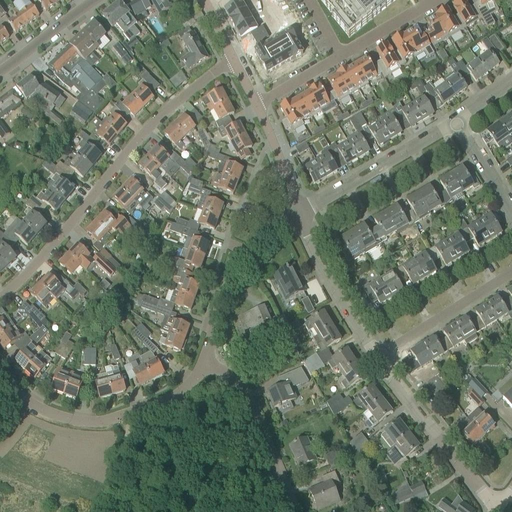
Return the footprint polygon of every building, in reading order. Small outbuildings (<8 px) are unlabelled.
[(39,17),(31,6),(27,0),(22,0),(14,6),(16,9),(27,25),(39,17)] [(31,0),(35,4),(38,2),(46,12),(57,3),(54,0),(31,0)] [(150,0),(159,15),(171,8),(170,7),(172,6),(171,4),(169,5),(166,0),(150,0)] [(234,6),(224,11),(230,20),(229,21),(246,11),(240,2),(243,0),(231,0),(234,6)] [(319,0),(320,1),(330,13),(331,12),(333,15),(331,17),(332,17),(333,19),(345,33),(348,37),(349,38),(354,34),(367,23),(371,20),(372,19),(381,12),(385,9),(395,0),(319,0)] [(478,0),(479,3),(474,6),(481,19),(487,29),(495,24),(490,16),(498,11),(494,3),(493,4),(493,3),(496,2),(495,0),(478,0)] [(463,1),(453,7),(458,16),(465,29),(481,19),(474,6),(468,9),(463,1)] [(111,9),(112,10),(134,38),(140,34),(134,26),(137,24),(119,3),(113,8),(112,8),(111,9)] [(27,25),(16,9),(12,12),(16,17),(8,23),(15,33),(27,25)] [(109,11),(102,16),(109,24),(112,28),(116,25),(124,34),(123,34),(130,42),(134,38),(112,10),(111,9),(110,9),(109,11)] [(436,17),(437,17),(449,38),(465,29),(458,16),(452,19),(447,10),(436,17)] [(188,23),(183,26),(185,31),(188,29),(190,27),(203,17),(200,11),(186,19),(188,23)] [(246,11),(229,21),(235,30),(251,21),(246,11)] [(449,38),(437,17),(427,23),(431,31),(426,35),(433,48),(449,38)] [(251,21),(235,30),(235,31),(235,30),(241,40),(250,34),(253,39),(265,32),(262,27),(257,30),(251,21)] [(93,24),(83,33),(95,45),(98,48),(100,51),(110,42),(104,37),(105,36),(100,31),(93,24)] [(0,44),(9,38),(1,27),(0,28),(0,44)] [(185,31),(181,33),(184,38),(181,40),(190,56),(182,62),(185,67),(188,70),(195,65),(196,65),(208,58),(194,33),(191,35),(188,29),(185,31)] [(402,37),(413,56),(414,59),(424,53),(427,59),(434,55),(423,36),(417,40),(413,31),(403,37),(402,37)] [(265,32),(253,39),(256,45),(269,38),(265,32)] [(264,46),(254,52),(262,64),(261,65),(267,74),(293,59),(293,60),(302,54),(295,42),(296,42),(290,32),(264,47),(264,46)] [(95,45),(83,33),(69,47),(69,46),(68,46),(83,62),(90,69),(98,61),(92,54),(98,48),(95,45)] [(386,46),(399,68),(406,64),(404,61),(413,56),(402,37),(392,43),(397,52),(392,55),(387,46),(386,46)] [(494,37),(488,41),(497,54),(503,50),(494,37)] [(497,54),(488,41),(486,38),(480,42),(488,53),(478,61),(487,74),(498,66),(493,59),(498,55),(497,54)] [(160,51),(165,48),(165,49),(169,46),(166,41),(158,46),(160,51)] [(125,43),(122,45),(129,55),(132,53),(130,50),(126,45),(125,43)] [(122,60),(127,56),(118,44),(113,48),(122,60)] [(83,62),(68,46),(48,66),(56,75),(54,76),(63,85),(70,91),(73,88),(83,99),(79,103),(94,115),(105,103),(96,96),(90,92),(102,81),(90,69),(83,62)] [(381,61),(375,64),(377,66),(381,74),(384,79),(400,70),(399,68),(386,46),(385,47),(384,46),(377,49),(378,51),(376,52),(381,61)] [(366,59),(356,65),(367,83),(376,77),(381,74),(377,66),(372,69),(366,59)] [(478,61),(466,70),(460,62),(456,65),(465,78),(470,74),(476,82),(487,74),(478,61)] [(182,62),(177,66),(180,71),(185,67),(182,62)] [(139,65),(133,71),(142,80),(143,81),(149,75),(139,65)] [(347,70),(346,70),(358,91),(368,85),(367,83),(356,65),(347,70)] [(449,76),(452,80),(445,85),(454,98),(466,89),(460,81),(465,78),(456,65),(451,69),(454,73),(449,76)] [(346,70),(337,76),(349,96),(358,91),(346,70)] [(30,76),(23,82),(16,87),(22,95),(26,101),(30,98),(32,100),(43,108),(47,103),(53,107),(55,105),(60,96),(45,86),(40,89),(30,76)] [(334,92),(329,95),(333,102),(338,99),(339,102),(349,96),(337,76),(328,82),(334,92)] [(107,86),(111,90),(113,93),(118,89),(107,77),(102,81),(107,86)] [(174,77),(169,82),(175,90),(181,85),(174,77)] [(143,81),(142,80),(138,85),(141,88),(132,97),(143,109),(152,100),(147,95),(152,90),(143,81)] [(423,89),(419,82),(408,87),(411,92),(416,89),(420,96),(425,93),(423,89)] [(430,84),(423,89),(425,93),(432,102),(437,110),(438,110),(435,106),(440,102),(443,106),(454,98),(445,85),(436,92),(430,84)] [(319,87),(309,93),(319,111),(329,105),(319,87)] [(11,91),(0,99),(0,137),(2,140),(9,135),(0,122),(0,120),(5,116),(21,105),(17,99),(11,91)] [(213,111),(228,103),(221,91),(207,99),(206,97),(200,100),(204,108),(210,105),(213,111)] [(309,93),(300,98),(310,116),(311,118),(320,113),(319,111),(309,93)] [(122,106),(119,103),(119,102),(114,107),(115,107),(124,117),(125,118),(130,114),(134,118),(143,109),(132,97),(122,106)] [(300,98),(291,104),(301,122),(310,116),(300,98)] [(392,108),(387,99),(382,102),(388,114),(393,110),(392,108)] [(433,115),(427,107),(423,100),(412,106),(421,122),(433,115)] [(234,114),(228,103),(213,111),(219,122),(215,124),(218,129),(231,122),(228,117),(234,114)] [(286,130),(291,127),(293,132),(304,126),(301,122),(291,104),(290,103),(280,109),(286,120),(281,122),(286,130)] [(84,126),(93,115),(78,104),(69,115),(84,126)] [(399,104),(392,108),(393,110),(403,127),(408,124),(410,128),(421,122),(412,106),(404,111),(399,104)] [(113,117),(110,120),(106,117),(101,124),(105,127),(117,137),(126,127),(120,122),(124,117),(115,107),(109,114),(113,117)] [(24,109),(20,114),(30,121),(34,116),(24,109)] [(194,110),(189,115),(197,123),(202,119),(194,110)] [(52,111),(47,116),(48,117),(59,126),(63,121),(52,111)] [(354,117),(361,128),(366,125),(360,114),(354,117)] [(183,117),(174,126),(185,138),(194,129),(183,117)] [(361,128),(354,117),(349,120),(355,131),(361,128)] [(511,119),(510,117),(499,125),(508,137),(511,134),(511,119)] [(391,118),(380,125),(389,141),(400,134),(391,118)] [(96,130),(89,139),(94,143),(100,147),(104,142),(109,146),(117,137),(105,127),(101,124),(99,122),(94,128),(96,130)] [(231,122),(218,129),(219,130),(222,128),(231,144),(245,136),(239,125),(234,128),(231,122)] [(389,141),(380,125),(369,131),(378,147),(389,141)] [(489,135),(482,139),(486,146),(493,140),(501,152),(511,144),(511,143),(508,137),(499,125),(487,133),(489,135)] [(185,138),(174,126),(164,135),(175,147),(180,151),(184,147),(180,142),(185,138)] [(208,142),(205,136),(202,131),(196,134),(205,148),(210,145),(208,142)] [(83,151),(78,158),(91,168),(100,157),(89,149),(94,143),(89,139),(83,133),(79,138),(83,141),(78,147),(83,151)] [(369,153),(363,144),(357,133),(346,140),(348,144),(357,159),(369,153)] [(245,136),(231,144),(237,156),(238,155),(241,162),(250,157),(247,151),(251,148),(245,136)] [(306,144),(304,145),(295,150),(298,156),(309,150),(306,144)] [(357,159),(348,144),(338,150),(336,146),(330,150),(339,164),(344,161),(346,166),(357,159)] [(221,149),(210,145),(207,151),(218,155),(221,149)] [(157,148),(147,158),(164,173),(173,164),(157,148)] [(320,155),(323,159),(316,163),(325,178),(337,172),(334,167),(339,164),(330,150),(329,148),(321,153),(320,155)] [(207,153),(205,157),(221,163),(217,174),(237,183),(242,171),(227,165),(226,166),(224,166),(225,164),(222,164),(225,158),(218,155),(207,151),(207,153)] [(59,163),(55,168),(67,177),(72,171),(83,179),(91,168),(78,158),(73,164),(68,160),(63,166),(59,163)] [(147,158),(139,167),(146,174),(155,182),(154,183),(161,189),(166,184),(161,179),(165,174),(164,173),(147,158)] [(194,173),(193,172),(184,164),(180,159),(176,164),(190,178),(194,173)] [(184,164),(193,172),(197,167),(189,159),(184,164)] [(316,163),(314,164),(305,169),(314,185),(325,178),(316,163)] [(51,181),(46,188),(51,192),(64,202),(73,191),(62,183),(67,177),(55,168),(52,172),(56,175),(51,181)] [(462,169),(451,176),(461,194),(472,187),(474,190),(479,186),(473,175),(467,178),(462,169)] [(213,180),(214,181),(212,186),(214,187),(214,188),(216,189),(216,188),(217,189),(233,195),(237,183),(217,174),(215,174),(213,180)] [(461,194),(451,176),(440,182),(445,191),(440,194),(446,206),(452,202),(451,200),(455,197),(457,201),(463,197),(461,194)] [(190,186),(201,190),(203,184),(192,180),(190,186)] [(142,192),(131,181),(122,190),(138,206),(143,201),(146,204),(151,198),(147,194),(146,196),(142,192)] [(211,193),(201,190),(190,186),(188,191),(202,197),(197,211),(203,213),(218,218),(223,206),(208,201),(210,194),(211,194),(211,193)] [(429,188),(418,195),(427,211),(434,207),(435,209),(439,207),(441,209),(446,206),(440,194),(435,197),(429,188)] [(138,206),(122,190),(113,200),(125,211),(129,215),(138,206)] [(32,197),(28,201),(40,211),(45,205),(55,213),(64,202),(51,192),(45,198),(41,194),(36,200),(32,197)] [(164,193),(163,194),(160,198),(169,207),(172,210),(176,204),(164,193)] [(418,195),(407,201),(412,211),(407,214),(413,225),(419,222),(430,215),(429,213),(427,211),(418,195)] [(160,198),(154,203),(153,205),(162,212),(164,210),(169,215),(172,210),(169,207),(160,198)] [(29,218),(23,225),(36,236),(45,225),(35,217),(40,211),(28,201),(25,206),(29,209),(24,214),(29,218)] [(396,207),(385,214),(395,230),(401,226),(402,228),(407,226),(408,228),(413,225),(407,214),(402,217),(396,207)] [(487,222),(480,225),(490,242),(501,235),(496,226),(501,223),(494,212),(489,215),(490,217),(486,220),(487,222)] [(218,218),(203,213),(198,225),(214,231),(218,218)] [(104,214),(95,223),(111,239),(117,233),(124,240),(127,236),(129,235),(131,233),(133,230),(125,223),(117,215),(111,221),(104,214)] [(378,228),(373,231),(381,244),(386,241),(385,239),(389,236),(388,234),(395,230),(385,214),(374,221),(378,228)] [(459,215),(454,218),(458,225),(461,231),(468,242),(473,239),(479,248),(490,242),(480,225),(474,229),(472,227),(468,230),(459,215)] [(16,219),(2,235),(11,244),(17,238),(27,247),(36,236),(23,225),(16,219)] [(177,219),(175,225),(179,227),(186,229),(188,223),(177,219)] [(111,239),(95,223),(86,232),(98,244),(103,248),(111,239)] [(133,230),(142,239),(151,248),(155,240),(147,232),(146,234),(137,226),(133,230)] [(364,227),(352,233),(364,254),(365,255),(377,248),(376,247),(381,244),(373,231),(368,234),(364,227)] [(454,241),(447,244),(457,261),(468,254),(463,245),(468,242),(461,231),(456,234),(457,236),(453,238),(454,241)] [(0,240),(0,241),(0,263),(5,269),(15,259),(6,249),(11,244),(0,233),(0,240)] [(364,254),(352,233),(341,240),(347,249),(341,252),(348,263),(353,260),(354,261),(359,258),(358,257),(364,254)] [(204,258),(208,246),(188,238),(183,250),(204,258)] [(434,246),(428,250),(435,261),(441,258),(446,268),(457,261),(447,244),(441,248),(439,246),(435,248),(434,246)] [(89,257),(77,246),(68,255),(80,267),(88,275),(97,266),(110,278),(116,272),(106,263),(98,255),(93,261),(89,257)] [(170,259),(167,267),(188,274),(185,273),(187,266),(200,270),(204,258),(183,250),(179,263),(170,259)] [(421,259),(414,263),(424,280),(436,274),(430,264),(435,261),(428,250),(423,253),(424,255),(420,257),(421,259)] [(80,267),(68,255),(59,265),(71,276),(80,267)] [(106,263),(116,272),(120,267),(110,258),(106,263)] [(401,266),(396,269),(402,281),(408,278),(413,287),(424,280),(414,263),(408,267),(406,265),(402,267),(401,266)] [(188,274),(167,267),(167,268),(170,269),(168,277),(174,279),(172,284),(176,285),(174,291),(194,299),(199,287),(185,282),(188,274)] [(286,270),(274,277),(276,276),(277,277),(276,278),(283,293),(282,293),(286,301),(303,292),(306,291),(301,282),(299,283),(297,283),(294,277),(295,276),(291,268),(288,270),(287,268),(285,269),(286,270)] [(396,269),(379,279),(392,299),(403,293),(397,284),(402,281),(396,269)] [(48,276),(39,286),(54,300),(55,301),(62,294),(66,297),(68,295),(72,299),(78,293),(73,289),(66,282),(60,288),(55,283),(48,276)] [(59,276),(56,279),(62,284),(65,281),(59,276)] [(368,284),(362,287),(369,300),(375,297),(380,306),(392,299),(379,279),(379,278),(373,281),(375,283),(369,286),(368,284)] [(73,289),(78,293),(84,299),(88,294),(77,284),(73,289)] [(54,300),(39,286),(30,295),(45,309),(54,300)] [(159,302),(144,296),(138,294),(136,300),(143,303),(157,308),(171,313),(174,305),(190,311),(194,299),(174,291),(169,304),(160,300),(159,302)] [(498,299),(486,306),(496,322),(507,315),(511,311),(505,301),(500,304),(498,299)] [(303,300),(301,301),(303,305),(308,315),(308,316),(314,312),(309,302),(305,304),(303,300)] [(25,303),(20,308),(29,316),(31,314),(36,319),(40,314),(41,314),(32,306),(30,308),(25,303)] [(157,308),(143,303),(141,309),(155,314),(157,308)] [(478,317),(473,321),(480,332),(485,328),(485,329),(496,322),(486,306),(475,313),(478,317)] [(29,316),(20,308),(16,312),(24,320),(29,316)] [(239,319),(243,327),(237,329),(240,335),(245,333),(251,347),(275,337),(263,309),(239,319)] [(36,319),(40,324),(45,319),(40,314),(36,319)] [(323,314),(315,319),(304,326),(308,333),(313,329),(317,336),(332,327),(323,314)] [(284,316),(279,318),(284,329),(289,326),(284,316)] [(0,337),(14,327),(11,322),(7,317),(2,321),(2,320),(0,321),(0,337)] [(164,319),(160,332),(163,333),(184,340),(189,328),(173,322),(164,319)] [(465,320),(454,326),(464,342),(467,346),(478,340),(475,335),(480,332),(473,321),(468,324),(465,320)] [(302,328),(298,321),(289,326),(284,329),(288,336),(302,328)] [(136,329),(146,340),(151,335),(141,325),(136,329)] [(464,342),(454,326),(443,333),(446,338),(441,341),(448,352),(453,349),(464,342)] [(14,327),(0,337),(0,345),(4,351),(16,342),(20,347),(28,340),(23,334),(20,336),(14,327)] [(47,332),(43,327),(34,335),(38,340),(47,332)] [(332,327),(317,336),(312,339),(321,353),(340,341),(332,327)] [(136,329),(133,332),(131,333),(142,344),(146,349),(151,345),(146,340),(136,329)] [(163,333),(161,339),(159,345),(165,347),(180,352),(184,340),(163,333)] [(60,344),(54,354),(60,358),(66,347),(67,348),(69,345),(67,344),(68,342),(71,337),(66,334),(59,344),(60,344)] [(22,355),(15,362),(25,371),(35,359),(40,355),(35,350),(36,348),(32,345),(28,340),(20,347),(25,352),(22,355)] [(448,352),(441,341),(436,344),(433,340),(422,347),(432,362),(443,355),(448,352)] [(66,347),(60,358),(65,361),(74,346),(68,342),(67,344),(69,345),(67,348),(66,347)] [(115,346),(110,348),(109,349),(114,361),(120,359),(115,346)] [(432,362),(422,347),(411,353),(414,358),(408,361),(415,372),(421,369),(432,362)] [(347,351),(338,357),(327,364),(332,371),(337,367),(341,374),(356,364),(347,351)] [(150,353),(140,358),(152,381),(163,375),(156,361),(153,355),(150,353)] [(138,354),(127,361),(130,367),(133,373),(136,378),(140,387),(152,381),(140,358),(138,354)] [(307,370),(320,361),(316,354),(303,362),(307,370)] [(35,359),(25,371),(34,380),(41,373),(49,364),(51,361),(47,357),(45,359),(40,355),(35,359)] [(320,361),(307,370),(311,376),(325,368),(320,361)] [(356,364),(341,374),(346,381),(341,384),(345,391),(364,378),(356,364)] [(120,377),(118,371),(117,367),(113,368),(111,367),(104,369),(106,374),(112,396),(125,392),(120,377)] [(281,387),(267,393),(274,409),(277,408),(278,409),(280,408),(280,407),(296,400),(291,389),(301,384),(302,386),(309,383),(301,369),(277,379),(281,387)] [(57,375),(55,381),(51,390),(63,395),(71,374),(59,370),(57,376),(57,375)] [(83,379),(71,374),(63,395),(76,400),(81,385),(81,384),(83,379)] [(106,374),(94,378),(95,384),(100,399),(112,396),(106,374)] [(511,377),(491,397),(497,403),(502,399),(511,409),(511,377)] [(436,378),(426,384),(435,397),(445,390),(436,378)] [(474,380),(468,386),(470,388),(472,390),(481,399),(487,393),(474,380)] [(372,388),(364,394),(353,402),(358,408),(361,409),(365,413),(381,400),(372,388)] [(470,388),(465,392),(468,396),(479,408),(484,403),(481,399),(472,390),(470,388)] [(330,410),(343,401),(338,395),(326,403),(330,410)] [(343,401),(330,410),(334,417),(352,404),(347,398),(343,401)] [(381,400),(365,413),(363,415),(373,427),(391,413),(381,400)] [(497,426),(490,419),(481,408),(470,418),(485,436),(497,426)] [(470,418),(466,421),(458,428),(474,446),(485,436),(470,418)] [(390,450),(409,435),(409,434),(408,435),(399,423),(380,437),(390,450)] [(353,451),(366,441),(361,435),(349,444),(353,451)] [(409,435),(390,450),(400,462),(419,448),(409,435)] [(306,439),(299,442),(290,446),(299,467),(315,461),(306,439)] [(366,441),(353,451),(357,458),(371,447),(366,441)] [(329,468),(340,463),(336,452),(325,457),(329,468)] [(386,483),(383,478),(385,477),(381,470),(368,477),(375,490),(386,483)] [(325,485),(319,487),(309,491),(318,511),(339,502),(336,495),(333,489),(340,486),(334,472),(322,478),(325,485)] [(426,491),(423,485),(410,491),(413,497),(426,491)] [(457,510),(454,509),(443,501),(438,508),(444,511),(473,511),(463,505),(462,503),(457,510)]
